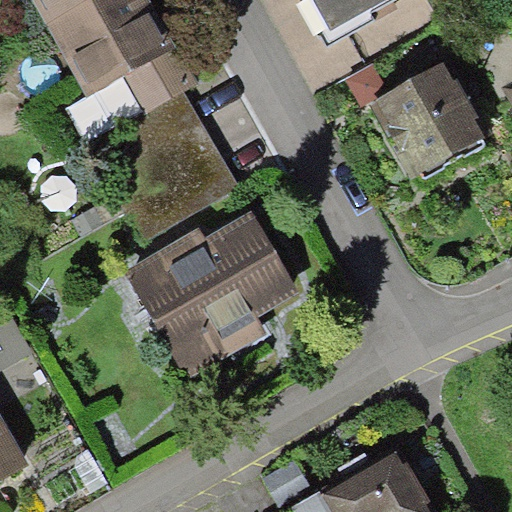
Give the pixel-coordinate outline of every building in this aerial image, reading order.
[(31,0),(86,98),(65,109),(85,146),(131,120),(184,91),(196,85),(149,0),(31,0)] [(300,0),(328,50),(378,22),(373,14),(397,0),(300,0)] [(427,0),(439,19),(472,0),(427,0)] [(370,109),(411,186),(489,144),(448,68),(416,85),(370,109)] [(131,120),(114,194),(144,246),(241,191),(184,91),(131,120)] [(125,274),(186,381),(268,335),(258,317),(301,292),(254,210),(209,236),(205,229),(125,274)] [(15,321),(0,328),(0,372),(33,354),(15,321)] [(0,483),(25,468),(0,426),(0,483)] [(435,511),(401,452),(324,495),(321,490),(289,508),(291,511),(435,511)] [(297,462),(267,478),(282,506),(312,490),(297,462)]
